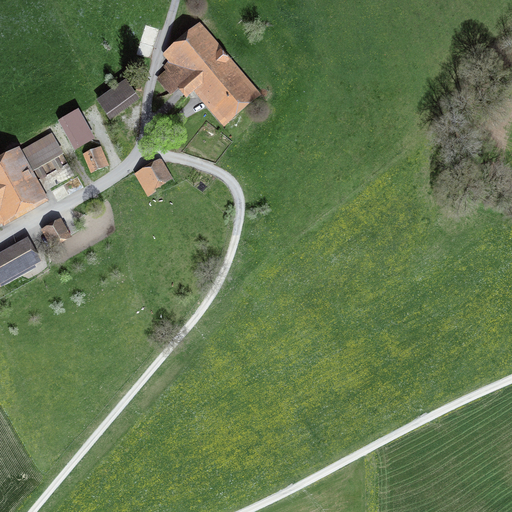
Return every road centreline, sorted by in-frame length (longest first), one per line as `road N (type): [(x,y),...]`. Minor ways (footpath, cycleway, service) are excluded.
road 1 (track): [(31,511),(208,300),(236,236)]
road 2 (track): [(241,511),(511,378)]
road 3 (unclassified): [(143,147),(116,175),(0,239)]
road 4 (unclassified): [(175,0),(151,81),(143,147)]
road 5 (unclassified): [(236,236),(231,181),(143,147)]
